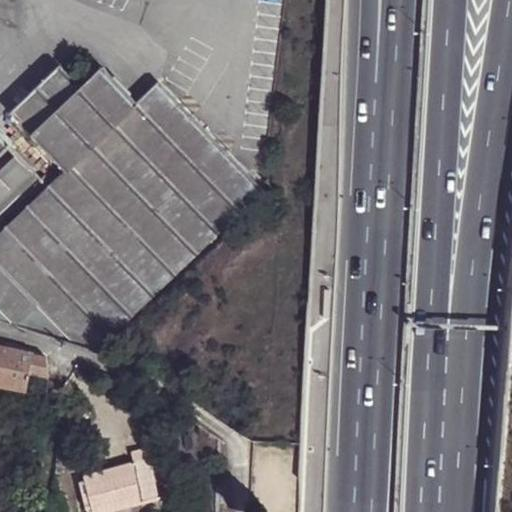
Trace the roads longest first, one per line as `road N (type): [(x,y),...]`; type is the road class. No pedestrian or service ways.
road 1 (motorway): [(379,137),(362,511)]
road 2 (motorway): [(436,343),(509,0)]
road 3 (motorway): [(436,343),(449,0)]
road 4 (unclassified): [(77,354),(102,361),(238,446)]
road 5 (motorway): [(429,511),(436,343)]
road 6 (motorway): [(389,0),(379,137)]
road 7 (motorway): [(370,0),(379,137)]
